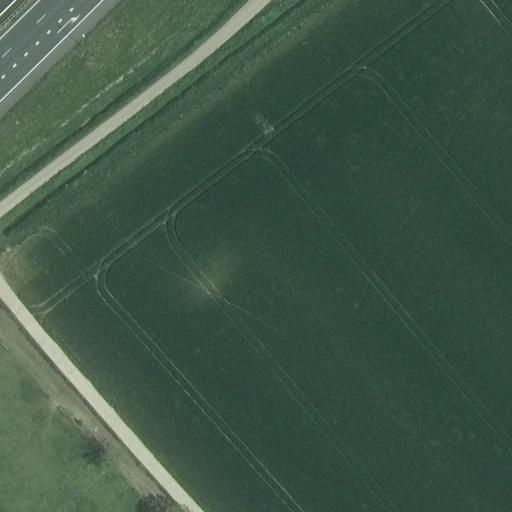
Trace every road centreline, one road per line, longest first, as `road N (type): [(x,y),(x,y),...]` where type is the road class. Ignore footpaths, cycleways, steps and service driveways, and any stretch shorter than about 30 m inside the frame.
road 1 (unclassified): [(0,206),(233,34),(263,0)]
road 2 (unclassified): [(196,511),(0,291)]
